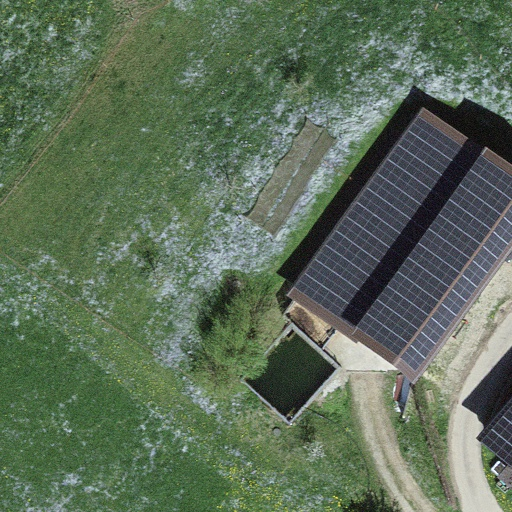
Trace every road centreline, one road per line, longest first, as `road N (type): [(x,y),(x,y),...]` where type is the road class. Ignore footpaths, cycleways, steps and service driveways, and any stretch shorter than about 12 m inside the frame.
road 1 (track): [(480,511),(467,493),(454,431),(511,324)]
road 2 (track): [(362,371),(370,437),(413,511)]
